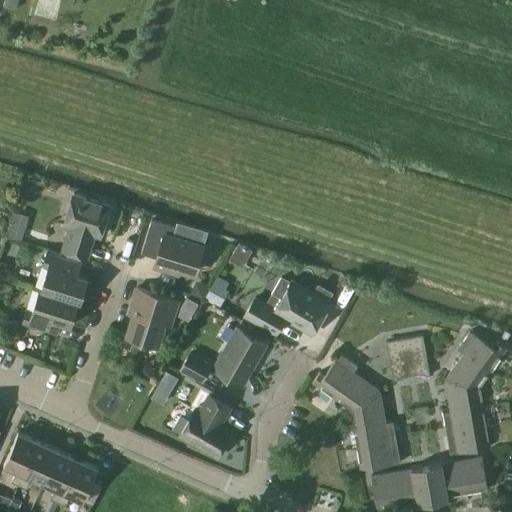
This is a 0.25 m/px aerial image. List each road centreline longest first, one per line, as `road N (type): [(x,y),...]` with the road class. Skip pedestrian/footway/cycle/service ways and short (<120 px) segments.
road 1 (residential): [(256,499),(72,424)]
road 2 (residential): [(72,424),(120,265)]
road 3 (residential): [(256,499),(266,428),(305,361)]
